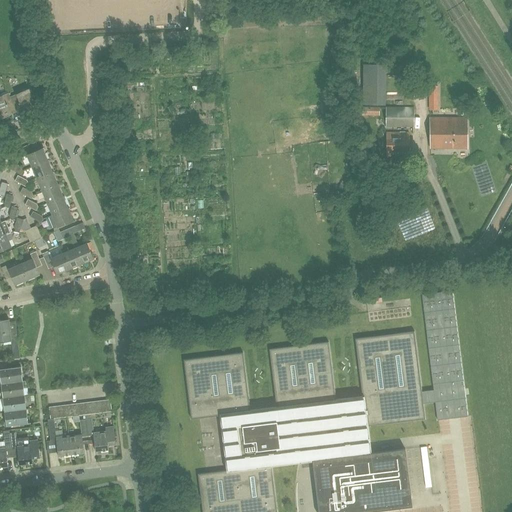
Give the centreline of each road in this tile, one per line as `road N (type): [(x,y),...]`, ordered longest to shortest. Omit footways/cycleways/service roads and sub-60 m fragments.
road 1 (residential): [(471,257),(367,274),(337,299),(146,323)]
road 2 (unclassified): [(137,467),(118,326)]
road 3 (residential): [(0,484),(137,467)]
road 4 (unclassified): [(112,273),(67,145)]
